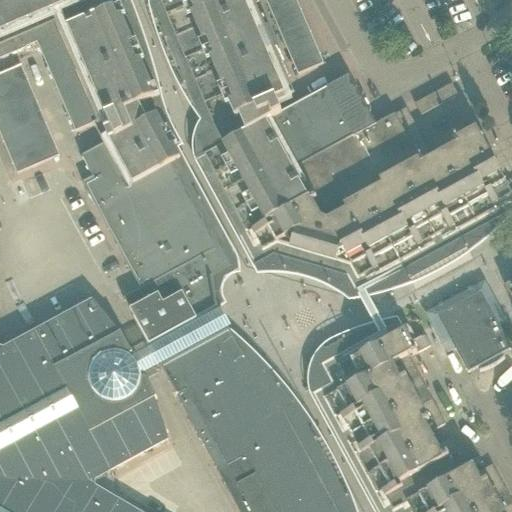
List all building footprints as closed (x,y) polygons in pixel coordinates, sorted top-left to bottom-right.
[(216,250),(213,245),(170,166),(180,161),(180,162),(181,161),(180,158),(179,159),(168,140),(170,140),(168,137),(167,138),(157,119),(158,119),(157,116),(156,116),(156,117),(154,118),(146,104),(156,99),(118,9),(117,9),(113,0),(0,0),(0,60),(37,45),(75,134),(106,121),(114,140),(82,157),(93,178),(83,184),(140,291),(123,300),(134,320),(133,320),(149,348),(218,311),(212,279),(231,269),(220,248),(216,250)] [(205,156),(246,233),(251,231),(312,198),(297,169),(353,138),(375,126),(349,77),(281,114),(276,102),(294,94),(253,0),(157,0),(212,127),(213,129),(216,128),(225,144),(223,145),(223,146),(205,156)] [(264,0),(268,9),(288,0),(264,0)] [(278,31),(304,20),(295,0),(288,0),(268,9),(278,31)] [(288,54),(314,42),(304,20),(278,31),(288,54)] [(297,76),(323,65),(314,42),(288,54),(297,76)] [(0,93),(28,82),(21,67),(0,75),(0,93)] [(0,122),(38,106),(28,82),(0,93),(0,122)] [(421,116),(458,96),(451,85),(415,105),(421,116)] [(0,136),(0,137),(43,119),(38,106),(0,122),(0,136)] [(446,152),(433,159),(406,110),(375,126),(353,138),(297,169),(312,198),(251,231),(252,232),(253,232),(263,251),(273,259),(347,280),(359,279),(365,291),(366,294),(475,235),(478,225),(476,222),(495,211),(493,206),(511,196),(476,130),(468,134),(463,123),(438,137),(446,152)] [(25,142),(49,132),(43,119),(0,137),(6,150),(25,142)] [(35,167),(59,157),(49,132),(25,142),(35,167)] [(17,175),(35,167),(25,142),(6,150),(17,175)] [(511,351),(499,327),(481,294),(437,318),(468,375),(479,369),(480,372),(479,372),(479,374),(482,373),(486,372),(498,365),(504,360),(504,359),(503,360),(501,357),(511,351)] [(0,511),(132,511),(93,489),(93,481),(168,440),(155,401),(156,400),(145,379),(143,380),(141,380),(141,379),(139,379),(135,372),(129,361),(130,359),(129,358),(130,357),(132,356),(121,335),(120,335),(94,303),(3,352),(0,350),(0,511)] [(402,327),(400,328),(397,323),(319,366),(324,375),(320,390),(320,391),(321,392),(326,401),(327,401),(333,412),(334,412),(338,418),(335,419),(336,420),(342,417),(362,454),(357,457),(378,496),(383,493),(393,511),(408,504),(411,511),(511,511),(511,503),(492,466),(477,474),(470,462),(455,470),(448,457),(459,451),(452,439),(437,447),(430,434),(445,425),(408,357),(411,355),(412,357),(431,347),(425,336),(423,337),(421,332),(414,336),(410,329),(408,328),(408,327),(407,327),(406,327),(404,327),(403,327),(402,327)] [(338,511),(284,410),(244,360),(229,332),(160,369),(176,397),(239,511),(338,511)]
